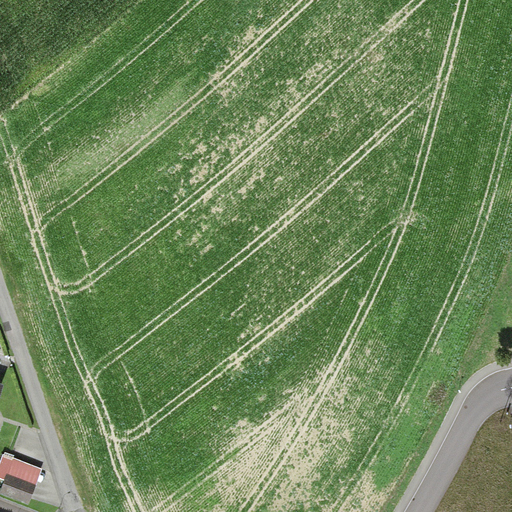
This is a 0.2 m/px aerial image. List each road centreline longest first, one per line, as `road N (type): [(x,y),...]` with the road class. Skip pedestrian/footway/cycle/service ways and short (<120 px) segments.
road 1 (residential): [(76,511),(0,286)]
road 2 (residential): [(511,389),(490,394),(474,412),(418,511)]
